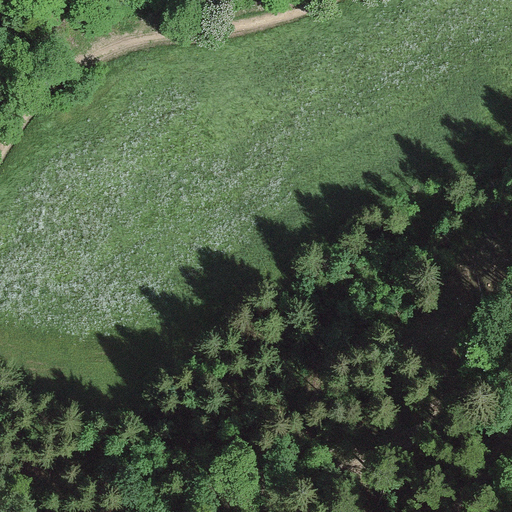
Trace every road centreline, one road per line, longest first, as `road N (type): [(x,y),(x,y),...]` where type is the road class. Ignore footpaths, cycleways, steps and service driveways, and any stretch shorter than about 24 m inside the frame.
road 1 (track): [(311,0),(146,35),(39,100),(0,165)]
road 2 (track): [(252,511),(511,380)]
